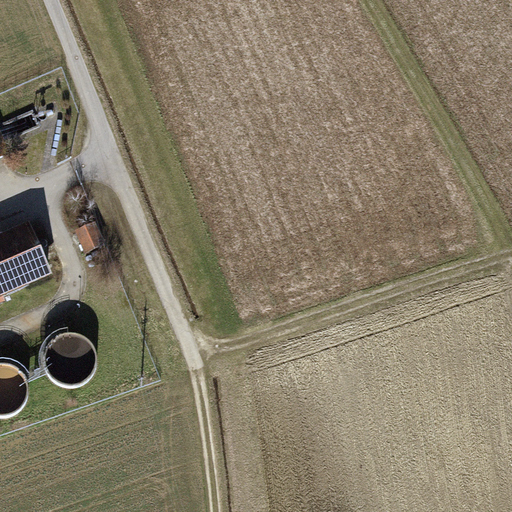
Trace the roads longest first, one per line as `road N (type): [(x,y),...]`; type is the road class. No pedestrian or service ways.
road 1 (track): [(50,0),(197,358),(215,511)]
road 2 (track): [(197,358),(511,256)]
road 3 (track): [(371,0),(511,233)]
road 4 (track): [(0,341),(49,322),(71,289),(57,241)]
road 5 (track): [(112,164),(0,210)]
